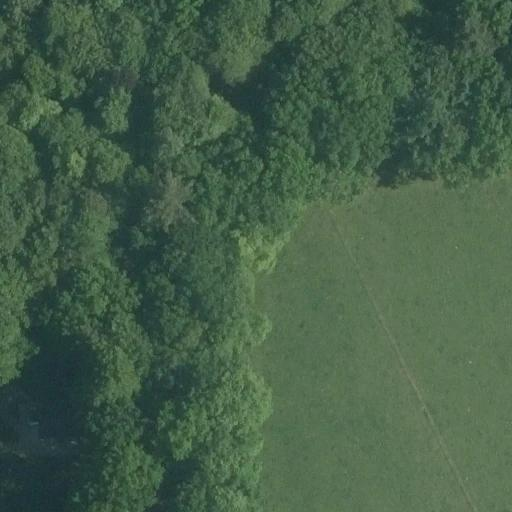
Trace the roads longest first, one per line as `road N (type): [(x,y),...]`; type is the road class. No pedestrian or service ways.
road 1 (tertiary): [(152,511),(136,243),(138,135),(178,0)]
road 2 (track): [(0,328),(136,243)]
